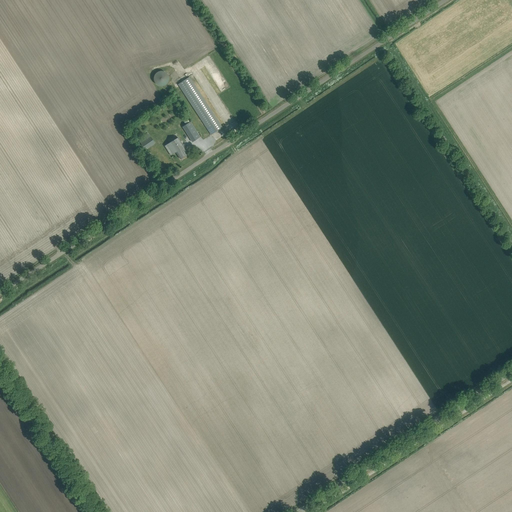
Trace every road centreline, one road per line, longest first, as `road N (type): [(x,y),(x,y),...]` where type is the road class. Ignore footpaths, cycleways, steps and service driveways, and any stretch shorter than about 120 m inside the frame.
road 1 (unclassified): [(0,293),(446,0)]
road 2 (tertiary): [(300,511),(511,372)]
road 3 (tertiary): [(96,511),(0,365)]
